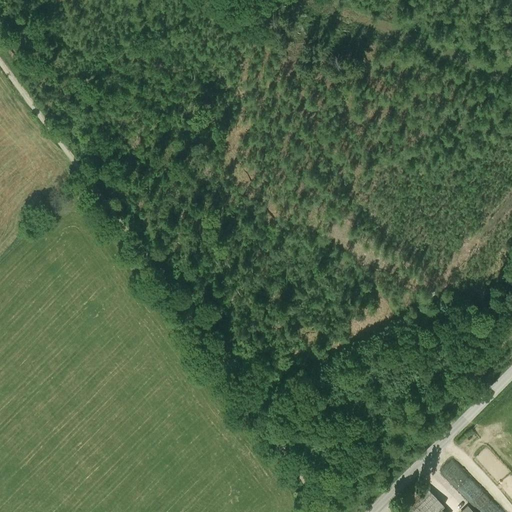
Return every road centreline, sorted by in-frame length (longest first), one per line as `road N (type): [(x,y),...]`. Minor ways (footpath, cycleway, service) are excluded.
road 1 (track): [(324,511),(224,352),(0,47)]
road 2 (unclassified): [(376,511),(511,372)]
